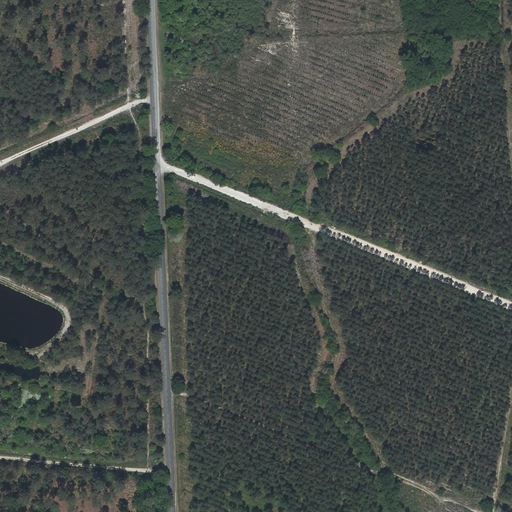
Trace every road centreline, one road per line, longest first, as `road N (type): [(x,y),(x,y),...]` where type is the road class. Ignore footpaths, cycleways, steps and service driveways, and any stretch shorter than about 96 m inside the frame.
road 1 (tertiary): [(149,0),(172,511)]
road 2 (track): [(148,470),(139,130),(129,105),(123,0)]
road 3 (track): [(511,308),(156,163)]
road 4 (track): [(511,175),(498,0)]
road 5 (track): [(170,473),(0,457)]
road 6 (track): [(153,99),(0,165)]
